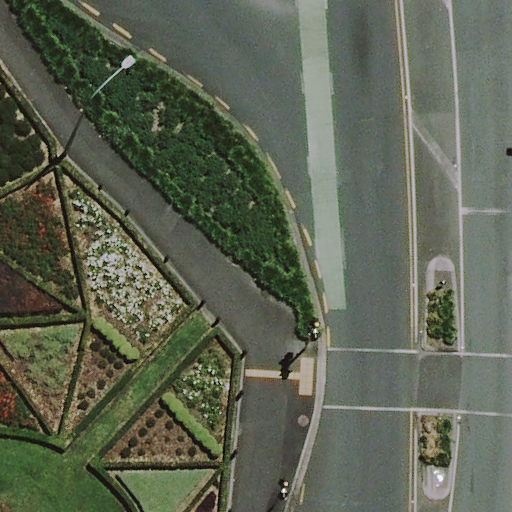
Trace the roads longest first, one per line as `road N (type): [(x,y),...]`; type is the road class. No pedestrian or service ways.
road 1 (secondary): [(402,56),(440,191),(428,511)]
road 2 (tertiary): [(402,56),(222,0)]
